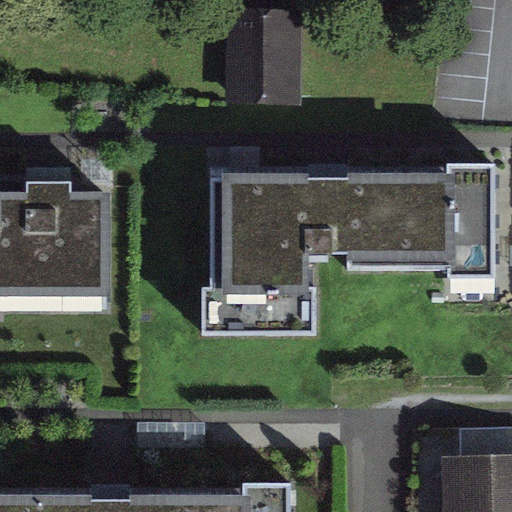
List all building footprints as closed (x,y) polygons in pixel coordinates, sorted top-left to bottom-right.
[(235,8),(230,100),(292,104),(297,12),(262,10),(235,8)] [(496,179),(217,177),(216,340),(306,341),(307,263),(495,265),(496,179)] [(104,204),(0,203),(0,313),(104,313),(104,204)] [(511,511),(511,445),(445,446),(446,511),(511,511)] [(286,511),(287,497),(0,498),(0,511),(286,511)]
